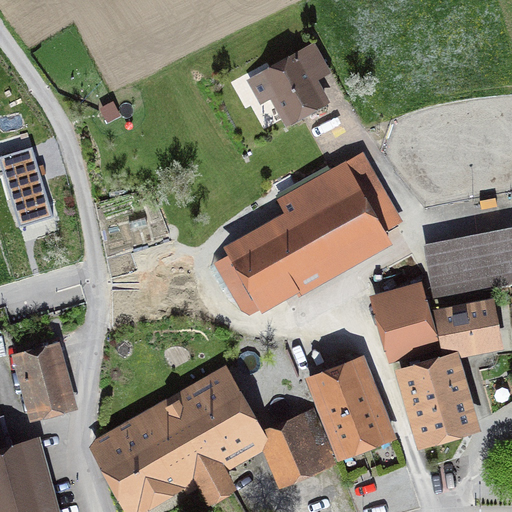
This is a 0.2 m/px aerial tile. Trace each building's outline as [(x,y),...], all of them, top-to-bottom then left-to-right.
[(299,55),(266,73),(277,92),(272,94),(288,121),(324,101),(299,55)] [(0,158),(0,159),(21,227),(53,217),(32,149),(0,158)] [(237,253),(262,298),(379,232),(342,168),(281,202),(292,222),(237,253)] [(511,278),(511,232),(430,249),(439,293),(511,278)] [(381,305),(395,355),(436,343),(421,293),(381,305)] [(446,349),(496,340),(490,309),(441,318),(446,349)] [(11,330),(17,350),(63,337),(57,316),(11,330)] [(20,362),(34,414),(70,404),(57,353),(20,362)] [(405,371),(425,438),(469,425),(449,358),(405,371)] [(375,415),(360,376),(314,394),(316,401),(322,398),(333,427),(327,429),(336,452),(391,431),(384,412),(375,415)] [(100,447),(132,504),(195,469),(210,495),(227,485),(212,459),(255,434),(226,383),(141,431),(138,426),(100,447)] [(269,440),(284,473),(312,462),(297,428),(269,440)] [(0,511),(48,511),(30,445),(7,451),(0,453),(0,511)]
